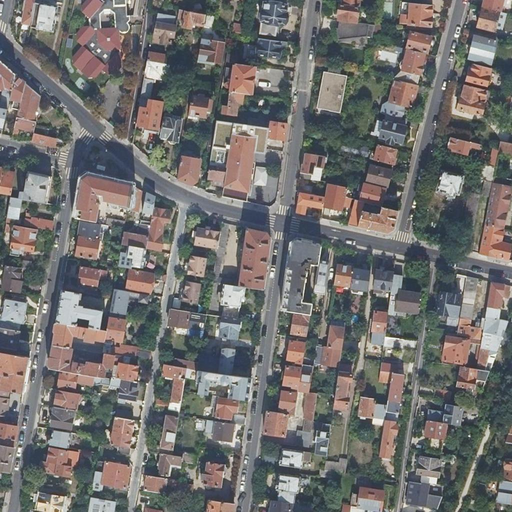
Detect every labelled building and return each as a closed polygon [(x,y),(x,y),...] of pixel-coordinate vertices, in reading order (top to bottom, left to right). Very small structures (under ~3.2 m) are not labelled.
[(25,0),(21,21),(31,23),(35,1),(34,0),(25,0)] [(121,32),(124,32),(127,30),(128,28),(128,26),(128,25),(127,23),(125,0),(85,0),(82,4),(82,11),(90,18),(90,24),(83,25),(76,32),(77,40),(83,45),(73,56),(73,63),(88,76),(95,76),(102,68),(107,73),(114,73),(121,65),(118,30),(121,32)] [(501,11),(503,0),(483,0),(482,6),(501,11)] [(31,23),(30,25),(36,27),(41,2),(35,1),(31,23)] [(409,14),(410,2),(402,1),(401,13),(409,14)] [(41,2),(36,27),(52,30),(54,20),(56,19),(57,14),(55,12),(57,5),(55,5),(41,2)] [(286,12),(287,5),(264,2),(260,32),(276,35),(278,22),(285,23),(286,12)] [(433,4),(410,2),(409,14),(401,13),(401,23),(408,23),(431,25),(433,4)] [(357,21),(359,7),(341,4),(339,4),(338,13),(339,13),(338,19),(357,21)] [(477,25),(486,28),(491,29),(494,29),(498,12),(481,7),(481,9),(479,9),(478,15),(479,15),(477,25)] [(178,15),(178,17),(184,18),(182,26),(191,27),(192,23),(204,25),(206,13),(190,10),(180,9),(178,15)] [(166,13),(158,12),(153,40),(166,43),(167,34),(175,35),(178,17),(178,15),(166,13)] [(206,13),(204,25),(213,27),(215,15),(206,13)] [(380,34),(381,24),(375,22),(374,31),(373,33),(380,34)] [(476,31),(465,28),(463,35),(473,38),(474,35),(475,35),(476,31)] [(407,46),(428,51),(431,36),(411,31),(407,46)] [(490,63),(497,36),(484,33),(483,37),(475,35),(474,35),(473,38),(469,57),(490,63)] [(279,56),(280,48),(281,40),(259,36),(257,53),(279,56)] [(210,40),(201,38),(198,58),(213,60),(222,62),(225,42),(210,40)] [(247,51),(228,48),(226,61),(235,62),(245,63),(247,51)] [(420,73),(425,52),(408,48),(402,69),(420,73)] [(148,50),(147,59),(170,63),(171,62),(172,54),(148,50)] [(16,73),(0,59),(0,88),(3,89),(1,98),(9,100),(10,98),(16,73)] [(170,63),(147,59),(135,123),(149,125),(148,128),(159,130),(162,111),(164,101),(157,99),(157,100),(150,99),(154,75),(168,77),(169,69),(170,63)] [(255,65),(245,63),(235,62),(235,67),(226,66),(224,79),(233,80),(231,91),(244,92),(251,93),(255,65)] [(486,85),(491,67),(473,63),(471,70),(469,70),(466,80),(486,85)] [(342,103),(347,75),(340,74),(341,66),(328,64),(327,71),(325,71),(323,88),(324,89),(321,104),(341,107),(342,103)] [(25,81),(16,73),(10,98),(14,99),(13,107),(18,109),(25,81)] [(428,93),(429,87),(396,78),(390,100),(384,104),(381,112),(386,114),(402,118),(405,104),(412,106),(416,90),(428,93)] [(40,94),(25,81),(18,109),(16,116),(23,118),(33,120),(40,94)] [(483,103),(485,97),(487,89),(466,84),(462,97),(461,97),(458,107),(482,113),(484,103),(483,103)] [(199,86),(193,85),(188,113),(206,116),(207,109),(211,110),(213,98),(212,98),(212,95),(198,92),(199,86)] [(266,86),(265,96),(280,97),(281,87),(266,86)] [(485,97),(503,102),(504,94),(500,92),(487,89),(485,97)] [(231,91),(230,90),(227,105),(224,104),(222,111),(237,114),(238,102),(242,103),(244,92),(231,91)] [(511,104),(511,95),(510,95),(504,94),(503,102),(502,106),(510,108),(511,104)] [(402,118),(386,114),(384,120),(381,119),(378,131),(381,132),(380,136),(388,138),(387,141),(394,143),(395,140),(402,141),(408,119),(402,118)] [(23,118),(16,116),(14,126),(12,135),(17,136),(19,127),(33,131),(35,121),(33,120),(23,118)] [(176,141),(176,140),(178,140),(181,119),(164,116),(160,137),(162,137),(163,135),(167,136),(167,138),(169,138),(168,140),(170,142),(174,142),(176,141)] [(249,116),(248,124),(269,127),(270,119),(249,116)] [(267,135),(285,138),(287,122),(270,119),(269,127),(267,135)] [(31,140),(54,146),(56,137),(33,131),(31,140)] [(226,166),(223,185),(248,190),(256,137),(232,133),(227,166),(226,166)] [(480,143),(450,136),(448,146),(453,147),(453,150),(467,153),(469,146),(479,148),(480,143)] [(511,143),(501,141),(499,148),(499,151),(511,154),(511,143)] [(398,156),(400,148),(378,143),(376,150),(373,150),(372,154),(371,158),(394,163),(395,156),(398,156)] [(499,151),(499,148),(493,147),(490,164),(496,165),(499,151)] [(304,163),(302,163),(300,171),(300,177),(311,179),(312,166),(321,167),(322,160),(323,155),(323,154),(306,152),(304,163)] [(181,155),(178,178),(191,184),(197,181),(198,170),(200,159),(181,155)] [(269,158),(256,156),(254,173),(266,175),(269,158)] [(493,181),(496,165),(490,164),(479,161),(476,177),(485,179),(493,181)] [(209,163),(207,177),(213,178),(212,183),(214,183),(223,185),(226,166),(209,163)] [(392,168),(371,163),(366,182),(386,187),(387,187),(392,168)] [(313,179),(319,180),(321,167),(312,166),(311,179),(313,179)] [(0,183),(0,191),(11,194),(15,173),(2,170),(0,183)] [(466,176),(443,170),(439,182),(440,182),(438,190),(449,193),(448,194),(455,196),(456,192),(459,193),(462,178),(465,179),(466,176)] [(19,198),(47,204),(52,176),(28,171),(24,193),(20,192),(19,198)] [(128,207),(129,205),(132,185),(87,174),(82,180),(75,217),(96,220),(99,207),(97,205),(98,204),(97,203),(98,198),(102,199),(102,203),(110,204),(109,206),(117,207),(117,205),(128,207)] [(493,182),(493,181),(485,179),(482,194),(490,196),(493,182)] [(327,183),(328,181),(321,180),(319,193),(325,194),(327,183)] [(366,182),(365,181),(360,200),(364,201),(371,203),(381,205),(386,187),(366,182)] [(490,196),(485,224),(502,228),(511,186),(493,182),(490,196)] [(347,187),(327,183),(325,194),(325,196),(323,205),(342,209),(343,205),(345,196),(347,187)] [(139,207),(142,190),(132,185),(129,205),(139,207)] [(323,207),(323,205),(325,196),(308,193),(309,191),(299,189),(295,212),(305,214),(306,204),(323,207)] [(469,191),(458,245),(465,246),(465,247),(469,248),(469,247),(480,193),(469,191)] [(154,207),(156,197),(146,192),(143,212),(153,214),(154,207)] [(19,198),(11,197),(7,217),(15,218),(19,198)] [(364,201),(360,200),(357,199),(355,198),(349,223),(388,232),(394,228),(399,210),(381,205),(371,203),(370,205),(382,207),(381,212),(378,212),(376,212),(365,210),(367,204),(363,203),(364,201)] [(146,248),(160,250),(162,242),(159,241),(162,220),(167,220),(169,210),(154,207),(153,214),(151,221),(150,228),(149,231),(149,236),(146,248)] [(24,225),(52,230),(54,221),(39,219),(39,218),(31,216),(31,219),(25,218),(24,225)] [(108,225),(125,228),(126,221),(108,218),(107,225),(108,225)] [(150,228),(151,221),(142,219),(139,235),(124,232),(122,243),(122,244),(128,245),(146,248),(149,236),(149,231),(150,228)] [(99,238),(102,239),(103,232),(99,232),(100,224),(81,220),(78,235),(80,235),(99,238)] [(212,281),(224,283),(225,278),(218,277),(220,263),(223,263),(229,223),(222,222),(220,232),(217,249),(212,281)] [(107,233),(108,225),(107,225),(100,224),(99,232),(103,232),(107,233)] [(479,252),(507,259),(510,243),(499,240),(502,228),(485,224),(479,252)] [(9,254),(18,256),(19,248),(33,251),(36,229),(15,225),(9,254)] [(241,267),(239,285),(245,286),(264,289),(268,260),(272,238),(267,232),(246,227),(244,247),(246,247),(243,268),(241,267)] [(195,245),(217,249),(220,232),(198,228),(195,245)] [(96,259),(99,238),(80,235),(76,255),(96,259)] [(311,313),(312,307),(313,302),(302,301),(303,297),(304,289),(307,288),(309,277),(306,276),(307,272),(308,272),(308,269),(307,269),(307,267),(311,268),(312,263),(314,263),(309,293),(314,294),(314,292),(319,260),(322,243),(297,238),(291,243),(281,309),(295,311),(301,312),(311,313)] [(145,253),(146,248),(128,245),(127,252),(120,251),(118,266),(132,268),(132,266),(143,267),(144,259),(145,253)] [(208,257),(190,255),(188,273),(205,276),(208,257)] [(17,267),(21,268),(30,269),(31,262),(19,259),(17,266),(17,267)] [(314,292),(324,293),(329,261),(319,260),(314,292)] [(354,266),(338,263),(335,283),(351,286),(354,266)] [(3,289),(20,292),(22,281),(16,280),(17,276),(20,277),(21,268),(17,267),(17,266),(7,265),(6,264),(2,289),(3,289)] [(78,287),(97,290),(101,269),(96,268),(82,266),(78,287)] [(351,286),(351,288),(352,289),(353,291),(359,292),(360,290),(367,291),(368,285),(370,268),(354,266),(351,286)] [(163,281),(164,274),(153,272),(153,273),(130,269),(127,289),(150,293),(152,281),(154,282),(155,279),(163,281)] [(392,289),(394,272),(377,269),(374,291),(381,292),(381,287),(392,289)] [(467,275),(460,274),(457,290),(461,290),(464,291),(467,275)] [(464,291),(460,317),(470,319),(477,277),(467,275),(464,291)] [(198,302),(201,283),(186,280),(183,300),(198,302)] [(477,368),(489,369),(507,321),(498,318),(502,295),(504,283),(491,281),(485,318),(482,317),(481,327),(469,325),(470,319),(460,317),(457,333),(479,337),(480,337),(482,337),(477,368)] [(239,285),(224,283),(223,290),(222,289),(222,292),(219,291),(218,298),(222,299),(221,303),(225,303),(223,316),(238,318),(239,305),(240,305),(242,296),(244,296),(245,286),(239,285)] [(504,283),(502,295),(508,296),(511,284),(504,283)] [(57,321),(100,328),(101,319),(103,320),(104,313),(102,313),(103,309),(79,304),(82,292),(62,289),(57,321)] [(396,309),(418,313),(421,293),(399,289),(397,300),(394,300),(393,308),(396,308),(396,309)] [(461,290),(457,290),(452,289),(452,292),(442,290),(438,312),(449,314),(447,323),(457,324),(461,294),(461,290)] [(138,297),(138,303),(147,304),(148,295),(114,291),(112,313),(126,315),(128,296),(138,297)] [(5,298),(0,326),(20,330),(21,330),(22,323),(23,323),(27,302),(5,298)] [(186,310),(171,308),(168,324),(177,325),(176,332),(192,335),(193,328),(204,329),(207,313),(186,310)] [(387,326),(389,313),(375,311),(373,329),(386,331),(387,326)] [(307,334),(311,313),(301,312),(300,315),(294,314),(292,332),(301,333),(307,334)] [(218,315),(207,313),(204,329),(216,331),(218,315)] [(125,319),(109,316),(107,330),(105,338),(121,341),(125,319)] [(223,316),(222,316),(219,336),(236,339),(238,330),(239,330),(241,318),(238,318),(223,316)] [(340,363),(342,348),(346,321),(332,319),(328,345),(325,345),(322,363),(340,365),(340,363)] [(105,338),(107,330),(104,329),(100,328),(57,321),(53,343),(71,346),(73,333),(79,334),(79,335),(85,336),(84,339),(95,341),(95,338),(105,340),(105,338)] [(0,350),(16,354),(20,330),(0,326),(0,350)] [(386,331),(385,336),(400,338),(402,328),(387,326),(386,331)] [(192,335),(203,337),(204,329),(193,328),(192,335)] [(457,333),(447,332),(443,358),(466,362),(469,340),(478,342),(479,337),(457,333)] [(385,336),(384,345),(403,347),(404,338),(400,338),(385,336)] [(367,339),(366,351),(383,353),(384,345),(370,343),(367,339)] [(303,364),(306,343),(299,342),(290,340),(288,358),(297,359),(296,363),(303,364)] [(77,372),(94,375),(103,376),(112,378),(112,377),(113,372),(110,372),(111,368),(113,368),(116,354),(112,353),(106,352),(104,364),(86,361),(86,363),(81,363),(79,363),(77,362),(74,362),(72,361),(71,360),(73,347),(71,346),(53,343),(48,367),(77,372)] [(131,357),(149,360),(151,352),(138,350),(137,350),(131,349),(132,346),(121,344),(120,348),(113,347),(112,353),(116,354),(124,355),(131,357)] [(322,363),(325,345),(317,344),(314,362),(322,363)] [(100,356),(100,351),(78,347),(78,352),(100,356)] [(0,372),(1,375),(1,378),(0,378),(0,388),(9,391),(24,393),(30,356),(16,354),(0,350),(0,372)] [(112,377),(135,380),(138,366),(129,365),(131,357),(124,355),(116,354),(113,368),(113,372),(112,377)] [(198,361),(197,369),(198,369),(218,372),(220,357),(199,354),(198,361)] [(163,363),(165,363),(187,367),(197,369),(198,361),(164,355),(163,363)] [(397,372),(398,369),(398,364),(382,362),(381,371),(393,372),(397,372)] [(155,406),(168,408),(179,410),(183,390),(187,367),(165,363),(163,374),(175,376),(172,399),(169,401),(156,398),(155,406)] [(299,389),(303,364),(296,363),(295,367),(287,365),(284,383),(293,385),(292,388),(299,389)] [(340,365),(339,370),(335,395),(334,408),(347,410),(349,397),(346,396),(348,379),(351,380),(353,372),(352,372),(353,365),(340,363),(340,365)] [(310,391),(313,365),(303,364),(299,389),(299,390),(308,391),(310,391)] [(485,380),(489,369),(477,368),(475,367),(462,365),(460,375),(459,374),(458,384),(467,386),(466,390),(472,391),(473,387),(474,387),(476,379),(485,380)] [(199,385),(198,392),(208,394),(208,393),(210,382),(218,383),(218,380),(221,380),(222,381),(222,382),(223,382),(223,383),(224,383),(225,383),(226,383),(227,383),(228,383),(228,382),(229,382),(229,381),(230,382),(229,387),(230,387),(229,396),(249,399),(251,383),(252,377),(218,372),(198,369),(196,384),(199,385)] [(76,382),(93,385),(94,375),(77,372),(77,373),(60,371),(57,387),(74,389),(76,382)] [(379,381),(391,383),(393,372),(381,371),(379,381)] [(391,383),(388,405),(385,420),(397,421),(405,373),(402,373),(397,372),(393,372),(391,383)] [(136,390),(138,381),(135,380),(112,377),(112,378),(103,376),(101,384),(121,387),(119,400),(125,401),(126,397),(136,399),(137,391),(136,390)] [(9,391),(0,388),(0,418),(7,419),(10,399),(8,399),(9,391)] [(289,410),(289,413),(291,413),(295,414),(298,393),(299,390),(299,389),(292,388),(292,392),(283,390),(280,409),(289,410)] [(436,388),(434,397),(450,400),(452,391),(436,388)] [(74,409),(77,409),(79,393),(57,389),(54,406),(74,409)] [(318,392),(310,391),(308,391),(304,418),(307,418),(305,431),(298,430),(296,445),(310,447),(318,392)] [(216,415),(230,417),(230,415),(231,410),(236,411),(238,400),(218,397),(216,415)] [(384,425),(385,421),(385,420),(388,405),(376,403),(377,399),(362,397),(360,415),(374,417),(373,424),(384,425)] [(428,419),(447,422),(450,422),(459,424),(461,417),(462,410),(462,407),(448,404),(446,413),(444,412),(445,411),(429,408),(428,419)] [(53,429),(70,432),(74,409),(54,406),(51,424),(53,425),(53,429)] [(149,443),(148,450),(161,452),(172,454),(179,414),(179,410),(168,408),(162,445),(149,443)] [(116,409),(115,416),(131,419),(132,412),(116,409)] [(267,410),(264,432),(285,435),(289,413),(267,410)] [(229,422),(233,422),(245,424),(246,417),(230,415),(230,417),(229,422)] [(111,443),(119,445),(128,446),(133,419),(131,419),(115,416),(111,443)] [(229,422),(207,419),(205,431),(214,433),(213,438),(230,440),(232,432),(233,432),(234,431),(235,426),(234,424),(233,424),(233,422),(229,422)] [(431,435),(428,450),(437,451),(438,451),(440,436),(445,437),(447,422),(428,419),(426,434),(431,435)] [(382,442),(379,455),(390,457),(393,443),(394,433),(397,433),(399,424),(385,421),(384,425),(382,442)] [(0,443),(14,446),(18,426),(0,422),(0,443)] [(440,436),(438,451),(446,452),(450,422),(447,422),(445,437),(440,436)] [(316,453),(327,454),(331,424),(324,423),(323,431),(317,430),(316,441),(317,441),(316,453)] [(54,444),(69,447),(71,432),(70,432),(53,429),(51,437),(51,438),(49,437),(48,443),(54,444)] [(0,469),(10,471),(14,446),(0,443),(0,469)] [(130,454),(131,447),(128,446),(119,445),(117,452),(130,454)] [(65,464),(67,464),(69,449),(50,446),(47,461),(65,464)] [(310,452),(282,448),(281,454),(279,464),(302,467),(303,459),(309,460),(310,452)] [(182,455),(182,460),(195,463),(197,454),(182,451),(181,455),(182,455)] [(172,454),(161,452),(159,467),(160,467),(159,473),(169,475),(171,465),(181,467),(182,460),(182,455),(181,455),(172,454)] [(449,462),(454,464),(458,454),(452,453),(449,462)] [(425,473),(424,480),(429,481),(436,482),(437,475),(438,475),(441,459),(422,456),(421,462),(420,462),(418,472),(425,473)] [(335,471),(345,472),(347,459),(340,458),(340,462),(326,460),(325,469),(335,471)] [(511,458),(507,458),(507,459),(505,458),(503,459),(503,465),(504,467),(506,467),(505,475),(511,476),(511,458)] [(65,464),(47,461),(41,460),(39,470),(57,473),(58,471),(64,472),(65,464)] [(106,462),(97,460),(96,470),(94,480),(102,482),(102,484),(106,485),(106,483),(126,487),(130,465),(106,461),(106,462)] [(225,465),(225,464),(207,461),(205,472),(202,471),(201,478),(204,478),(203,483),(221,486),(223,476),(224,474),(225,474),(226,474),(227,466),(226,465),(225,465)] [(143,467),(142,474),(146,474),(156,476),(157,471),(155,469),(143,467)] [(334,478),(335,471),(325,469),(321,468),(320,476),(334,478)] [(0,477),(8,479),(10,471),(0,469),(0,477)] [(277,500),(294,503),(295,492),(298,492),(300,476),(279,473),(278,479),(277,479),(276,489),(278,490),(277,500)] [(146,474),(144,489),(164,492),(165,483),(170,484),(170,486),(177,487),(178,481),(179,479),(156,476),(146,474)] [(511,503),(511,480),(501,479),(499,491),(498,501),(501,502),(507,503),(511,503)] [(411,480),(411,482),(408,502),(438,507),(443,495),(440,495),(427,492),(429,481),(424,480),(422,480),(422,481),(411,480)] [(177,487),(176,494),(184,495),(187,496),(189,483),(178,481),(177,487)] [(366,511),(367,508),(382,510),(385,491),(361,487),(360,494),(353,493),(350,511),(366,511)] [(53,511),(60,511),(63,496),(41,492),(38,509),(53,511)] [(113,511),(116,501),(99,498),(91,496),(88,511),(113,511)] [(232,511),(234,502),(209,499),(208,509),(206,509),(205,510),(204,511),(232,511)]
